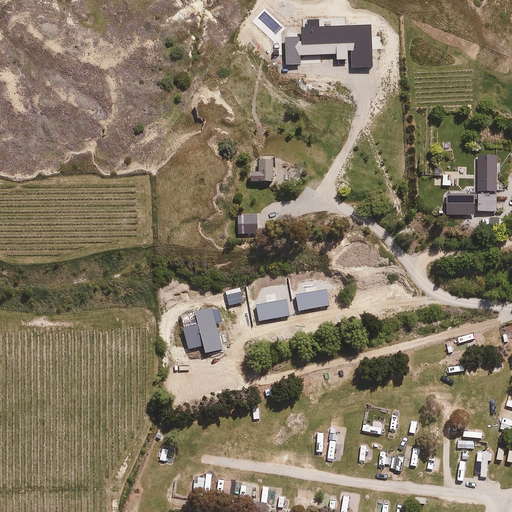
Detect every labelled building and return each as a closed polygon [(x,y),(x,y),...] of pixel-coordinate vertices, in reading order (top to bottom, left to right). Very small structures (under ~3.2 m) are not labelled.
[(250,169),(250,181),(275,180),(275,157),(259,157),(259,169),(250,169)] [(268,280),(253,284),(255,291),(270,287),(268,280)] [(198,323),(184,328),(191,349),(203,345),(205,353),(225,346),(218,325),(222,324),(218,311),(214,313),(211,306),(194,312),(198,323)] [(440,341),(422,348),(424,354),(443,348),(440,341)] [(264,387),(267,396),(277,393),(275,384),(264,387)] [(257,403),(251,405),(254,419),(260,418),(257,403)] [(344,414),(333,412),(331,424),(343,425),(344,414)] [(364,421),(362,429),(382,433),(386,418),(373,415),(372,422),(364,421)] [(342,442),(330,440),(328,457),(340,458),(342,442)] [(422,448),(405,444),(401,462),(418,466),(422,448)] [(163,446),(159,458),(174,463),(177,450),(163,446)] [(492,448),(477,448),(477,459),(481,460),(481,475),(488,475),(489,460),(492,460),(492,448)] [(210,496),(212,476),(198,475),(197,481),(193,481),(192,494),(210,496)] [(230,478),(219,477),(216,493),(228,495),(230,478)] [(253,483),(242,481),(240,497),(251,499),(253,483)] [(324,496),(321,508),(335,511),(338,500),(324,496)] [(154,511),(156,502),(140,498),(137,508),(153,511),(154,511)] [(355,511),(357,500),(343,498),(340,511),(355,511)]
